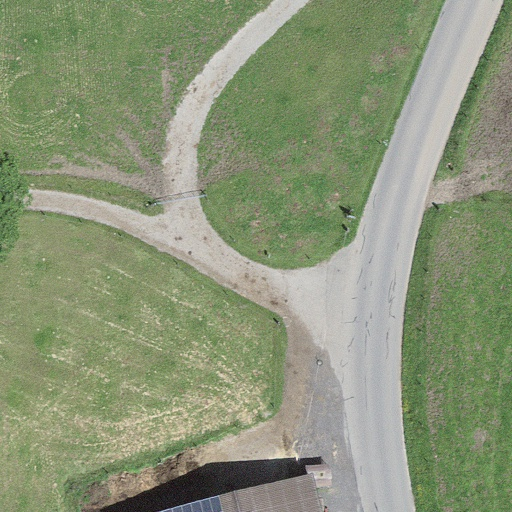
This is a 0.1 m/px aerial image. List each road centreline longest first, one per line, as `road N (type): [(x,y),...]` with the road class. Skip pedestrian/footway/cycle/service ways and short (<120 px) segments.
road 1 (tertiary): [(385,511),(371,366),(377,287),(393,212),(474,0)]
road 2 (track): [(293,0),(196,103),(178,154),(181,216),(202,255),(238,278),(274,292),(375,305)]
road 3 (track): [(0,199),(79,205),(202,255)]
